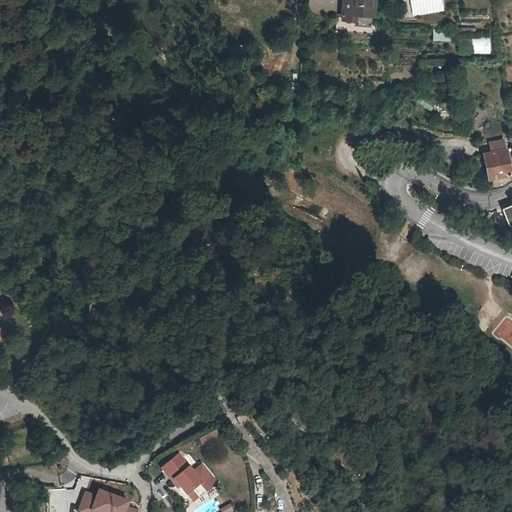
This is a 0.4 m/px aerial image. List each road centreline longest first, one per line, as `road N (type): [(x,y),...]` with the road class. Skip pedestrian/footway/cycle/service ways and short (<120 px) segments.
road 1 (tertiary): [(511,193),(467,202),(406,171),(393,189),(431,222),(511,259)]
road 2 (residential): [(223,408),(129,469),(109,471),(84,465),(52,428),(10,399)]
